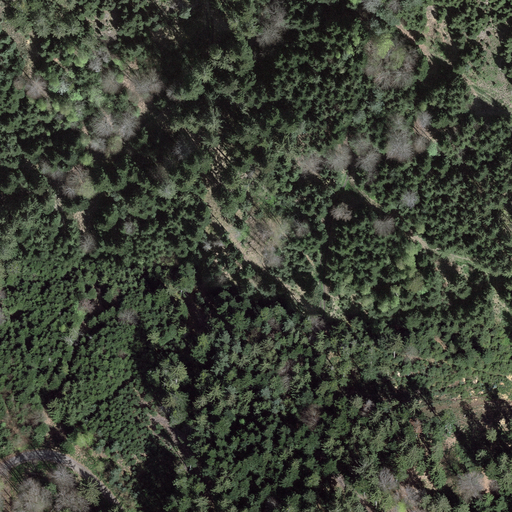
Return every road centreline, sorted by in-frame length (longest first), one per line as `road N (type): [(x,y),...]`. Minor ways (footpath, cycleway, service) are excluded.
road 1 (track): [(0,196),(89,162),(235,48),(365,13),(362,0)]
road 2 (track): [(0,470),(28,457),(69,461),(119,511)]
